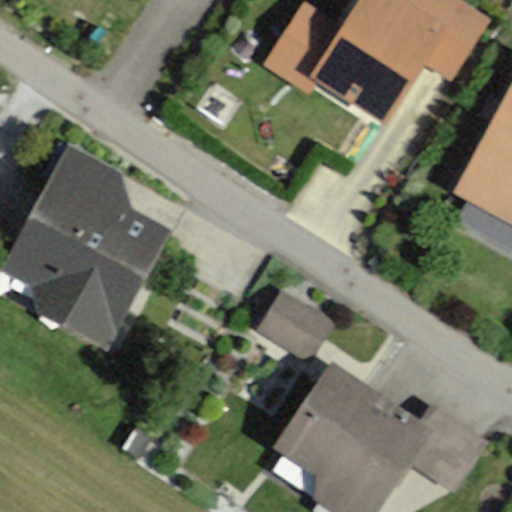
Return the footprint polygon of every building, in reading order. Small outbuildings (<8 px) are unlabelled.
[(432,29),(387,0),(337,0),(323,23),(297,6),(254,72),(302,103),(312,87),(370,124),(432,29)] [(511,83),(460,179),(511,206),(511,83)] [(123,169),(72,139),(1,258),(109,322),(169,221),(125,194),(123,169)] [(330,320),(279,288),(256,326),(306,357),(330,320)] [(366,511),(426,412),(326,353),(279,432),(312,453),(316,493),(346,511),(366,511)]
